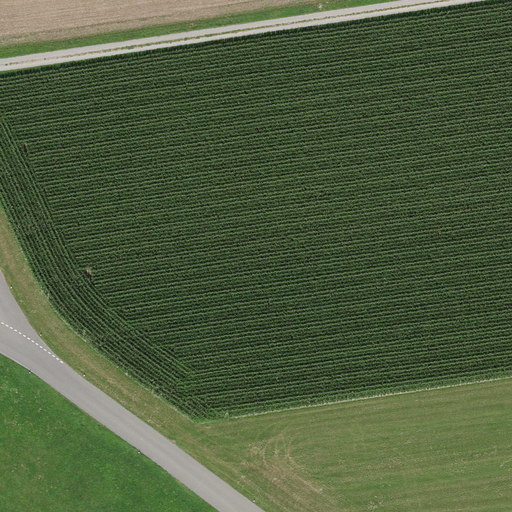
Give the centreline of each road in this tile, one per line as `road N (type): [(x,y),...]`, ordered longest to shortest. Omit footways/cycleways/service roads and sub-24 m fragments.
road 1 (track): [(0,71),(499,0)]
road 2 (unclassified): [(244,511),(0,335)]
